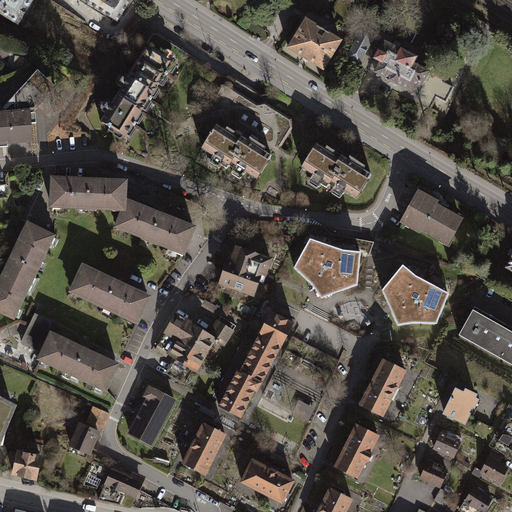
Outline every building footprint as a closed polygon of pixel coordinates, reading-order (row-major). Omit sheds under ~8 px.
[(34,0),(0,0),(0,7),(20,21),(34,0)] [(105,0),(85,0),(99,9),(105,0)] [(134,0),(133,0),(105,0),(99,9),(118,23),(134,0)] [(339,43),(303,22),(286,53),(322,73),(339,43)] [(357,34),(342,59),(356,67),(370,42),(357,34)] [(174,62),(147,45),(131,72),(158,89),(174,62)] [(394,51),(383,45),(368,70),(415,97),(429,73),(410,63),(414,56),(397,46),(394,51)] [(15,111),(0,111),(0,146),(34,144),(31,111),(35,111),(56,89),(38,71),(14,96),(15,111)] [(158,89),(131,72),(114,99),(141,116),(158,89)] [(445,104),(452,89),(441,84),(434,99),(445,104)] [(141,116),(114,99),(98,126),(124,143),(141,116)] [(218,124),(269,157),(276,145),(280,132),(273,113),(264,114),(252,108),(245,113),(240,124),(224,116),(218,124)] [(269,157),(218,124),(201,150),(252,183),(269,157)] [(349,154),(320,137),(303,164),(354,195),(371,168),(349,154)] [(127,213),(128,199),(129,181),(51,177),(49,209),(121,213),(127,213)] [(436,202),(417,192),(401,220),(421,231),(422,228),(448,242),(460,220),(434,206),(436,202)] [(127,213),(121,213),(114,229),(187,258),(199,228),(128,199),(127,213)] [(18,217),(12,214),(9,222),(15,225),(18,217)] [(56,236),(28,222),(0,279),(0,314),(15,322),(56,236)] [(343,251),(310,240),(294,268),(311,284),(320,298),(358,284),(360,253),(343,251)] [(274,260),(237,246),(232,260),(229,259),(219,286),(256,299),(264,277),(268,278),(274,260)] [(153,298),(83,265),(69,294),(139,327),(153,298)] [(415,278),(403,267),(383,292),(398,326),(415,323),(437,324),(449,295),(415,278)] [(229,313),(205,300),(202,306),(221,318),(222,317),(227,319),(229,313)] [(511,328),(475,308),(459,335),(511,365),(511,328)] [(296,326),(272,313),(241,372),(239,371),(219,408),(243,420),(257,394),(259,395),(265,384),(282,350),(283,351),(296,326)] [(53,322),(35,314),(21,344),(41,353),(37,361),(107,395),(121,366),(51,333),(50,333),(48,332),(53,322)] [(193,324),(177,314),(158,345),(169,352),(168,355),(177,361),(174,366),(172,365),(167,374),(185,385),(193,373),(188,369),(198,375),(217,344),(226,349),(236,331),(235,330),(238,326),(227,319),(222,317),(221,318),(219,321),(218,321),(209,335),(193,325),(193,324)] [(406,374),(381,361),(358,408),(383,420),(406,374)] [(178,402),(149,387),(143,398),(147,400),(128,436),(153,449),(178,402)] [(464,395),(455,390),(442,417),(466,428),(471,416),(470,416),(472,411),(475,412),(480,403),(476,401),(478,397),(465,391),(464,395)] [(0,450),(18,408),(0,398),(0,450)] [(104,430),(111,414),(94,408),(88,424),(104,430)] [(102,433),(79,423),(69,448),(91,458),(102,433)] [(229,437),(205,424),(182,466),(207,479),(229,437)] [(380,438),(355,426),(334,470),(358,482),(380,438)] [(447,435),(441,432),(433,450),(454,460),(463,439),(448,432),(447,435)] [(18,453),(17,452),(12,477),(37,483),(43,457),(41,457),(44,446),(21,441),(18,453)] [(511,465),(492,454),(482,470),(502,482),(511,465)] [(459,458),(455,466),(467,472),(471,465),(459,458)] [(298,482),(254,460),(241,485),(285,507),(298,482)] [(448,471),(427,462),(419,480),(440,490),(448,471)] [(131,477),(112,468),(98,501),(131,509),(135,499),(137,500),(147,478),(133,472),(131,477)] [(345,511),(353,496),(328,484),(314,511),(345,511)] [(453,495),(441,489),(434,502),(446,508),(453,495)] [(485,511),(491,503),(472,491),(461,508),(467,511),(485,511)]
